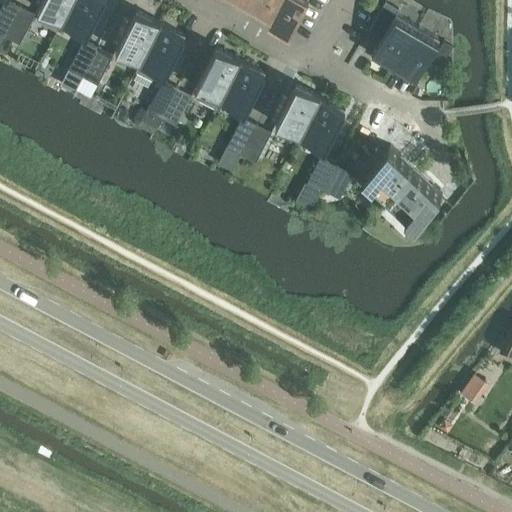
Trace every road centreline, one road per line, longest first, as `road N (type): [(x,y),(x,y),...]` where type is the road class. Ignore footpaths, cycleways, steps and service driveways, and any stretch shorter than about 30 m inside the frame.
road 1 (tertiary): [(436,511),(0,284)]
road 2 (tertiary): [(0,322),(358,511)]
road 3 (residential): [(200,0),(307,62),(407,109),(436,114)]
